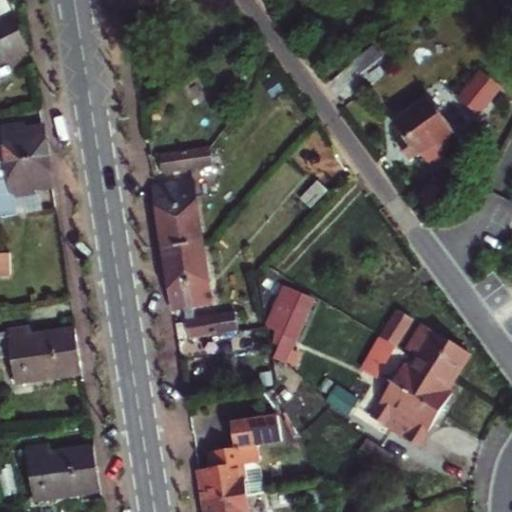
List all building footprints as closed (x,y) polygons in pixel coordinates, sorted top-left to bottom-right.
[(3,0),(0,0),(0,20),(11,14),(3,0)] [(129,0),(132,13),(165,6),(163,0),(129,0)] [(0,68),(31,52),(21,32),(11,14),(0,20),(0,68)] [(153,37),(151,27),(141,29),(143,39),(153,37)] [(377,47),(355,63),(365,76),(387,59),(377,47)] [(501,87),(481,72),(461,98),(482,113),(501,87)] [(445,150),(463,136),(447,117),(432,98),(397,124),(408,138),(413,144),(415,147),(423,157),(426,154),(435,165),(449,155),(445,150)] [(0,163),(48,156),(46,140),(44,127),(26,129),(25,125),(5,128),(6,136),(0,137),(0,163)] [(319,143),(309,134),(292,153),(302,162),(319,143)] [(193,166),(215,164),(213,150),(163,157),(166,174),(194,170),(193,166)] [(36,191),(54,188),(52,176),(48,156),(0,163),(0,220),(14,218),(12,201),(37,197),(36,191)] [(187,247),(205,245),(196,182),(187,184),(177,185),(187,247)] [(187,247),(177,185),(158,188),(160,199),(168,250),(187,247)] [(327,194),(317,185),(301,203),(312,212),(327,194)] [(187,247),(194,296),(195,308),(205,306),(214,304),(205,245),(187,247)] [(176,301),(178,310),(195,308),(194,296),(187,247),(168,250),(176,301)] [(0,250),(0,270),(12,270),(10,250),(0,250)] [(316,300),(282,288),(267,325),(278,361),(288,365),(316,300)] [(414,319),(400,310),(384,335),(397,343),(399,344),(414,319)] [(183,316),(184,336),(245,331),(244,312),(183,316)] [(411,348),(419,353),(438,364),(457,377),(471,354),(452,342),(424,324),(411,348)] [(13,358),(18,384),(82,374),(79,352),(75,329),(32,335),(31,328),(9,331),(13,358)] [(0,349),(2,360),(13,358),(9,331),(0,332),(0,349)] [(381,375),(397,343),(384,335),(381,334),(365,366),(381,375)] [(387,422),(398,429),(438,364),(419,353),(411,367),(407,365),(388,395),(376,415),(387,422)] [(452,393),(448,391),(457,377),(438,364),(398,429),(421,443),(431,427),(452,393)] [(360,399),(338,385),(327,403),(350,416),(360,399)] [(286,421),(237,428),(240,449),(213,454),(215,463),(216,469),(203,470),(208,504),(253,497),(268,495),(263,463),(259,462),(257,447),(290,442),(286,421)] [(360,452),(387,468),(395,456),(368,440),(360,452)] [(50,447),(28,450),(35,504),(102,495),(99,471),(96,450),(51,456),(50,447)] [(292,511),(289,491),(278,493),(280,511),(292,511)] [(208,504),(209,511),(255,511),(253,497),(208,504)]
